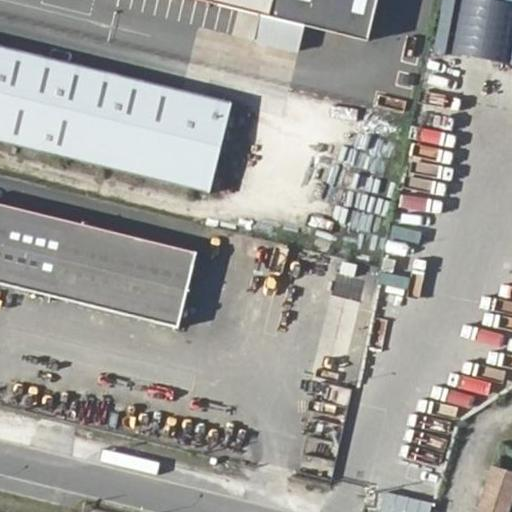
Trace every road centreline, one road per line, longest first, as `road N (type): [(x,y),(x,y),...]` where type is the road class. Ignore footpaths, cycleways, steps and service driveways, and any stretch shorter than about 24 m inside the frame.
road 1 (unknown): [(245,384),(289,358),(395,335),(427,212)]
road 2 (unknown): [(0,348),(30,335),(56,337),(245,384)]
road 3 (unclassified): [(0,452),(234,511)]
road 4 (unknown): [(245,384),(274,408),(276,511)]
